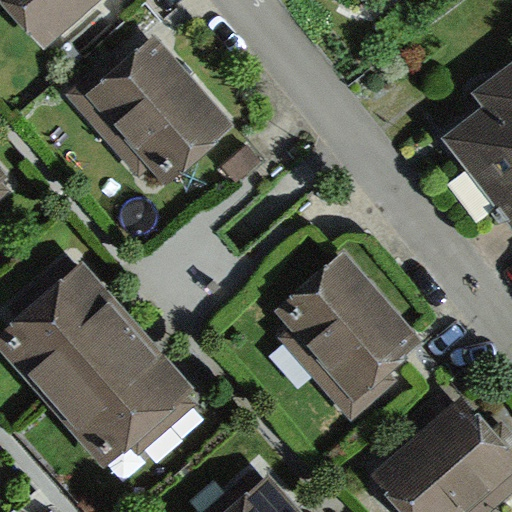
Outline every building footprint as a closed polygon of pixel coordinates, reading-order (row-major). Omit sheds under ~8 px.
[(12,0),(45,37),(86,0),(12,0)] [(117,45),(68,87),(141,170),(153,159),(165,172),(232,113),(156,26),(125,54),(117,45)] [(511,71),(477,99),(488,114),(448,145),(511,228),(511,71)] [(247,141),(223,164),(237,178),(261,155),(247,141)] [(422,328),(343,238),(273,298),(291,318),(279,329),(354,415),(400,374),(387,359),(422,328)] [(0,326),(0,333),(51,390),(139,312),(82,247),(14,307),(18,311),(0,326)] [(196,376),(139,312),(51,390),(108,454),(128,436),(138,447),(195,397),(185,386),(196,376)] [(498,418),(470,384),(375,463),(415,511),(490,511),(511,494),(511,412),(509,409),(498,418)] [(309,511),(265,460),(205,511),(309,511)]
